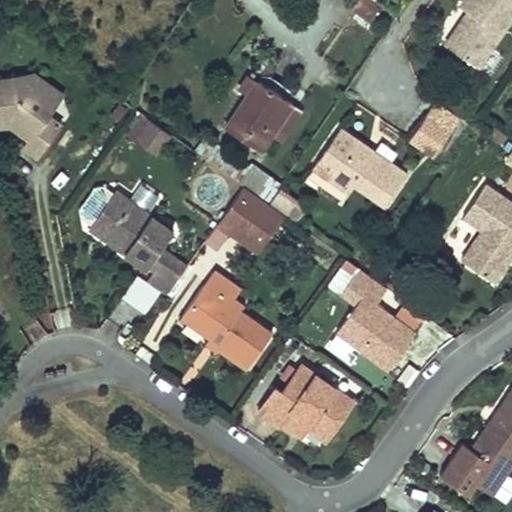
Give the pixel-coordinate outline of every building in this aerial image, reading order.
[(370,0),(356,0),(351,7),(370,20),(379,6),(370,0)] [(480,69),(511,22),(511,0),(472,0),(477,3),(470,14),(448,47),(480,69)] [(477,3),(472,0),(467,0),(462,9),(470,14),(477,3)] [(35,71),(0,77),(0,123),(12,122),(18,112),(24,117),(21,122),(23,130),(30,136),(24,144),(37,153),(58,122),(46,114),(56,99),(39,87),(35,71)] [(63,90),(35,71),(39,87),(56,99),(63,90)] [(247,95),(225,127),(259,151),(270,135),(280,141),(301,111),(257,81),(247,74),(237,88),(247,95)] [(440,99),(431,112),(455,128),(463,115),(440,99)] [(18,112),(12,122),(23,130),(21,122),(24,117),(18,112)] [(455,128),(431,112),(411,140),(435,156),(455,128)] [(156,149),(167,133),(139,113),(124,133),(135,141),(138,136),(156,149)] [(365,152),(368,148),(340,129),(318,159),(307,176),(343,201),(349,192),(355,184),(386,205),(407,174),(375,152),(372,157),(365,152)] [(254,163),(252,166),(208,135),(196,153),(243,187),(269,204),(283,183),(254,163)] [(152,153),(156,149),(138,136),(135,141),(152,153)] [(375,152),(368,148),(365,152),(372,157),(375,152)] [(483,226),(463,256),(496,278),(511,254),(511,199),(485,182),(463,213),(483,226)] [(262,248),(286,216),(269,204),(243,187),(217,225),(232,235),(235,231),(262,248)] [(115,191),(110,198),(167,239),(173,231),(115,191)] [(146,270),(148,268),(161,248),(167,239),(110,198),(89,230),(102,240),(107,234),(128,249),(123,254),(146,270)] [(107,234),(102,240),(123,254),(128,249),(107,234)] [(168,253),(161,248),(148,268),(155,272),(168,253)] [(169,294),(187,267),(168,253),(155,272),(150,279),(169,294)] [(332,334),(388,371),(425,316),(393,295),(395,293),(345,259),(326,286),(352,303),(332,334)] [(233,300),(241,288),(216,271),(181,319),(210,340),(214,336),(225,343),(219,351),(246,370),(269,336),(240,315),(245,309),(233,300)] [(121,299),(145,314),(160,290),(135,275),(121,299)] [(282,422),(284,418),(293,406),(312,419),(331,432),(355,397),(303,361),(285,388),(280,385),(263,410),(282,422)] [(511,394),(491,424),(511,438),(511,394)] [(293,406),(284,418),(304,432),(312,419),(293,406)] [(461,448),(443,474),(471,495),(481,481),(489,469),(494,461),(511,473),(511,472),(511,438),(491,424),(475,448),(466,441),(461,448)] [(489,469),(481,481),(498,493),(511,473),(494,461),(489,469)]
